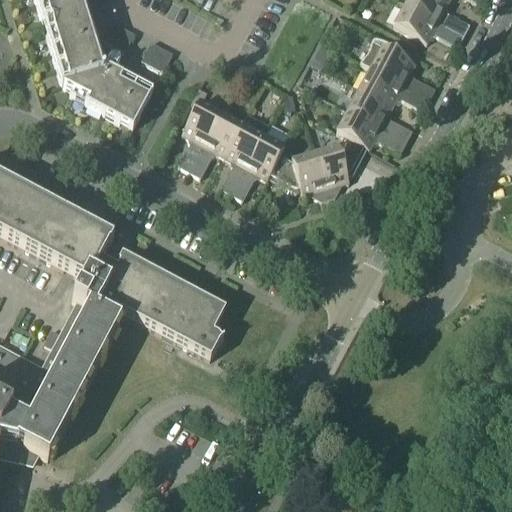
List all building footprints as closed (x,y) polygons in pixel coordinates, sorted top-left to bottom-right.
[(31,0),(61,93),(71,98),(69,103),(132,136),(151,99),(112,78),(118,68),(117,65),(113,62),(110,63),(104,73),(105,74),(105,76),(100,77),(76,0),(31,0)] [(448,10),(430,0),(411,0),(404,13),(462,44),(468,33),(447,22),(445,15),(448,10)] [(430,0),(448,10),(452,2),(457,0),(480,12),(485,1),(482,0),(430,0)] [(424,53),(428,45),(435,43),(457,54),(462,44),(404,13),(392,35),(424,53)] [(120,33),(113,29),(108,38),(115,42),(120,33)] [(127,36),(120,33),(115,42),(122,46),(127,36)] [(134,40),(127,36),(122,46),(129,50),(134,40)] [(115,42),(108,38),(103,47),(110,51),(115,42)] [(122,46),(115,42),(110,51),(117,55),(122,46)] [(129,50),(122,46),(117,55),(124,59),(129,50)] [(358,70),(369,76),(370,76),(428,107),(434,97),(411,85),(410,79),(413,73),(396,64),(398,60),(396,58),(394,55),(391,53),(387,50),(382,48),(378,46),(373,46),(371,46),(368,59),(358,70)] [(158,53),(151,49),(146,58),(153,62),(158,53)] [(165,57),(158,53),(153,62),(160,66),(165,57)] [(172,61),(165,57),(160,66),(167,70),(172,61)] [(153,62),(146,58),(141,68),(148,71),(153,62)] [(160,66),(153,62),(148,71),(155,75),(160,66)] [(167,70),(160,66),(155,75),(162,79),(167,70)] [(391,114),(394,109),(400,107),(422,118),(428,107),(370,76),(369,76),(359,97),(391,114)] [(188,153),(177,174),(188,180),(218,122),(213,119),(221,103),(208,95),(206,99),(198,95),(189,112),(195,115),(181,143),(186,146),(188,153)] [(391,114),(359,97),(347,118),(406,149),(412,138),(389,127),(388,121),(391,114)] [(291,105),(284,101),(277,113),(289,119),(294,112),(291,105)] [(368,158),(372,151),(378,149),(400,161),(406,149),(347,118),(335,140),(342,145),(343,143),(366,156),(366,157),(368,158)] [(218,122),(188,180),(198,186),(210,165),(216,162),(223,165),(240,133),(218,122)] [(229,168),(230,174),(219,196),(230,202),(261,144),(267,133),(246,122),(240,133),(223,165),(229,168)] [(342,145),(336,154),(314,161),(328,207),(333,206),(340,194),(340,192),(347,190),(345,184),(352,182),(366,157),(366,156),(343,143),(342,145)] [(283,156),(261,144),(230,202),(241,207),(252,186),(259,185),(265,188),(266,186),(278,162),(280,163),(283,156)] [(308,202),(308,204),(311,203),(321,209),(328,207),(314,161),(290,168),(280,163),(278,162),(266,186),(293,200),(298,199),(299,204),(308,202)] [(118,332),(108,327),(113,317),(208,366),(216,350),(221,346),(220,345),(219,347),(216,343),(209,340),(221,319),(207,311),(208,310),(184,297),(183,299),(157,285),(158,284),(134,271),(134,272),(120,265),(117,270),(101,261),(109,247),(0,188),(0,244),(81,287),(71,307),(75,310),(63,334),(105,357),(118,332)] [(0,466),(19,471),(27,473),(34,461),(45,468),(105,357),(63,334),(41,375),(0,353),(0,466)]
